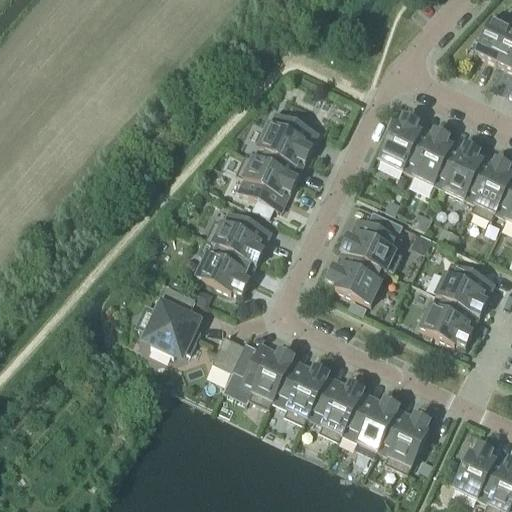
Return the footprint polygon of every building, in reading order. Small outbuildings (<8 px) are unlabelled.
[(495,69),(511,34),(511,27),(494,19),(488,32),(484,29),(477,42),(482,45),(475,60),(484,64),(483,65),(496,71),(496,69),(495,69)] [(511,34),(495,69),(496,69),(503,73),(503,74),(511,78),(511,34)] [(311,139),(311,138),(274,121),(269,133),(268,132),(257,155),(258,156),(253,166),(252,167),(292,186),(292,185),(298,173),(296,172),(298,168),(304,170),(311,156),(301,151),(308,138),(311,139)] [(414,136),(417,130),(402,123),(398,133),(395,132),(378,166),(401,177),(402,176),(412,181),(413,181),(432,142),(431,142),(419,136),(419,138),(414,136)] [(445,151),(447,145),(433,138),(431,142),(432,142),(413,181),(412,181),(412,182),(432,192),(433,191),(443,196),(444,196),(463,157),(462,156),(450,151),(449,153),(445,151)] [(475,165),(478,159),(464,152),(462,156),(463,157),(444,196),(443,196),(443,197),(463,206),(464,205),(474,210),(475,211),(493,171),(481,165),(480,167),(475,165)] [(252,167),(253,166),(244,162),(244,163),(235,183),(243,187),(238,198),(255,207),(273,215),(277,217),(283,204),(281,203),(283,198),(289,201),(296,187),(292,185),(292,186),(252,167)] [(506,180),(509,174),(494,167),(493,171),(475,211),(474,210),(470,219),(490,228),(494,220),(505,225),(511,211),(511,180),(511,182),(506,180)] [(268,225),(273,215),(255,207),(251,217),(268,225)] [(394,222),(398,211),(389,207),(384,217),(394,222)] [(260,252),(267,239),(227,220),(222,232),(213,228),(204,248),(212,252),(213,251),(252,270),(251,271),(256,273),(262,258),(256,255),(259,251),(260,252)] [(419,234),(424,236),(429,226),(420,221),(416,220),(412,230),(419,234)] [(393,258),(398,247),(359,228),(353,241),(355,242),(353,247),(347,244),(340,258),(344,260),(384,278),(383,279),(392,283),(401,262),(393,258)] [(452,252),(457,242),(443,235),(438,245),(452,252)] [(246,282),(251,271),(252,270),(213,251),(212,252),(207,263),(206,262),(195,285),(230,301),(232,299),(241,303),(248,289),(242,286),(244,281),(246,282)] [(379,289),(383,279),(384,278),(344,260),(339,272),(341,273),(338,278),(332,275),(326,289),(335,294),(334,296),(369,313),(380,290),(379,289)] [(484,303),(490,290),(451,271),(445,283),(444,283),(434,303),(435,303),(436,303),(475,321),(475,322),(479,324),(486,310),(480,307),(482,302),(484,303)] [(186,324),(194,307),(163,293),(152,317),(157,320),(147,341),(154,345),(150,354),(172,364),(177,355),(189,361),(200,339),(187,333),(190,326),(186,324)] [(469,334),(475,322),(475,321),(436,303),(435,303),(431,314),(429,313),(418,336),(453,353),(455,350),(464,355),(471,340),(465,337),(467,333),(469,334)] [(362,322),(364,315),(351,309),(348,315),(362,322)] [(231,381),(243,354),(224,344),(211,371),(231,381)] [(271,362),(272,360),(259,354),(240,393),(252,399),(248,407),(268,417),(272,409),(271,408),(290,369),(291,369),(293,365),(278,358),(275,364),(271,362)] [(307,377),(291,369),(290,369),(271,408),(272,409),(287,415),(283,424),(303,434),(307,425),(306,425),(325,385),(326,386),(328,382),(313,375),(310,381),(306,379),(307,377)] [(342,393),(326,386),(325,385),(306,425),(307,425),(322,432),(318,440),(338,450),(342,442),(341,441),(360,402),(361,402),(363,398),(348,392),(345,397),(341,395),(342,393)] [(377,410),(361,402),(360,402),(341,441),(342,442),(357,449),(353,457),(373,467),(377,458),(376,458),(395,419),(396,419),(398,415),(383,408),(380,414),(376,412),(377,410)] [(407,424),(396,419),(395,419),(376,458),(377,458),(388,464),(384,472),(407,482),(427,440),(424,439),(428,429),(414,423),(411,428),(407,426),(407,424)] [(488,465),(491,459),(477,452),(472,462),(470,461),(453,496),(475,506),(476,505),(487,510),(488,511),(506,471),(494,466),(493,467),(488,465)] [(511,511),(511,469),(507,467),(506,471),(488,511),(487,510),(486,511),(511,511)]
